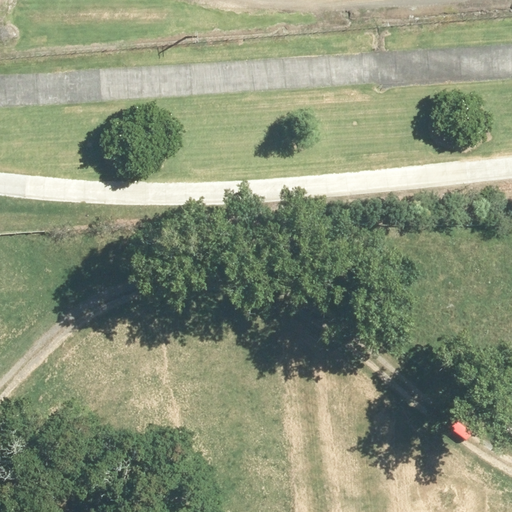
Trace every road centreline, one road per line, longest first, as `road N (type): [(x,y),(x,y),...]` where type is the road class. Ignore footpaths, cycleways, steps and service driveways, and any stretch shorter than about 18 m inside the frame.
road 1 (track): [(0,391),(56,334),(128,297),(220,289),(296,311),(439,416),(511,457)]
road 2 (track): [(0,195),(227,204),(511,171)]
road 3 (unclassified): [(0,91),(511,45)]
